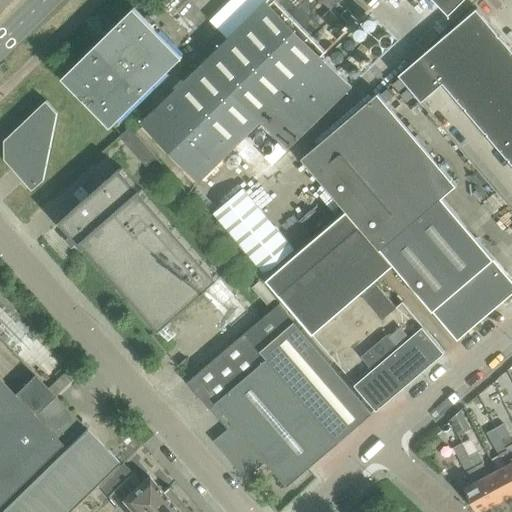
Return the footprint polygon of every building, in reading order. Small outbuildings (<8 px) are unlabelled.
[(436,0),(450,14),(464,0),(436,0)] [(268,1),(143,122),(200,182),(262,121),(290,150),(352,87),(268,1)] [(511,69),(511,48),(500,35),(477,8),(449,32),(472,59),(494,85),(511,69)] [(111,125),(180,57),(134,11),(66,78),(111,125)] [(472,59),(449,32),(400,75),(423,101),(444,83),(472,59)] [(494,85),(472,59),(444,83),(466,109),(494,85)] [(511,69),(494,85),(511,105),(511,69)] [(511,113),(511,105),(494,85),(466,109),(488,134),(511,113)] [(511,293),(511,278),(443,197),(457,185),(378,92),(303,157),(348,210),(380,248),(394,264),(459,339),(511,293)] [(45,180),(58,113),(47,101),(5,141),(6,159),(33,190),(45,180)] [(511,157),(511,113),(488,134),(510,160),(511,157)] [(138,138),(133,132),(129,128),(118,137),(127,147),(138,138)] [(217,278),(139,188),(138,189),(118,167),(88,194),(82,187),(73,194),(79,201),(57,221),(81,248),(84,245),(158,330),(217,278)] [(295,251),(244,189),(215,214),(267,276),(295,251)] [(345,213),(267,279),(377,407),(378,408),(399,390),(445,351),(444,350),(403,302),(397,307),(396,306),(375,281),(391,266),(394,264),(380,248),(348,210),(345,213)] [(260,281),(253,288),(260,296),(264,300),(270,306),(277,299),(260,281)] [(191,380),(188,382),(211,409),(212,407),(229,429),(214,441),(247,478),(266,461),(288,485),(310,467),(374,412),(288,312),(280,303),(263,318),(191,380)] [(0,511),(65,511),(118,461),(37,377),(17,397),(0,379),(0,511)] [(511,438),(502,419),(493,424),(496,428),(508,450),(511,457),(511,438)] [(511,495),(511,457),(508,450),(496,428),(487,433),(499,455),(500,454),(506,465),(498,470),(511,496),(511,495)] [(481,511),(496,504),(476,467),(469,456),(463,443),(454,448),(467,472),(468,472),(474,483),(465,488),(477,511),(481,511)] [(511,496),(498,470),(489,475),(483,463),(484,463),(478,451),(469,456),(476,467),(496,504),(511,496)] [(141,511),(164,493),(163,492),(148,476),(141,482),(132,473),(107,496),(121,511),(141,511)] [(176,511),(184,505),(169,486),(163,492),(164,493),(141,511),(176,511)]
